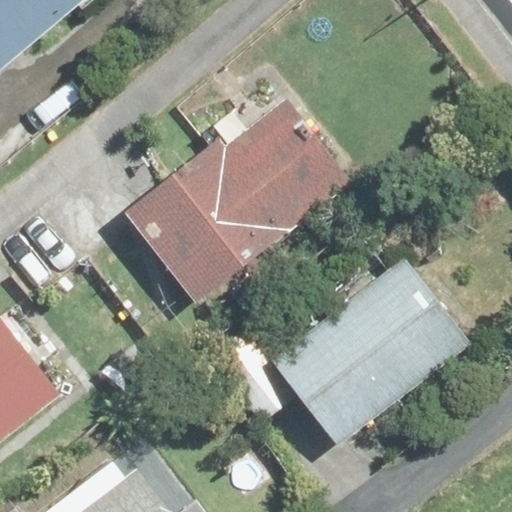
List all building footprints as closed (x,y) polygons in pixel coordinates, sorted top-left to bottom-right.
[(0,0),(0,64),(76,0),(0,0)] [(265,84),(120,202),(201,300),(345,183),(265,84)] [(404,249),(272,362),(345,448),(478,335),(404,249)] [(3,293),(0,294),(0,427),(67,376),(3,293)] [(239,328),(208,353),(256,412),(288,387),(239,328)] [(185,511),(132,437),(26,511),(185,511)]
